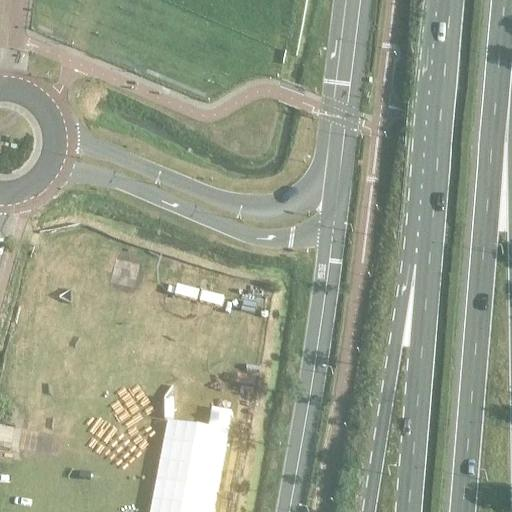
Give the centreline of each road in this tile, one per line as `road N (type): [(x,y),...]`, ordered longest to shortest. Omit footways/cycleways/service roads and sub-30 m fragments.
road 1 (primary): [(462,511),(497,48)]
road 2 (secondary): [(49,169),(111,180),(250,235),(290,238),(333,222)]
road 3 (secondary): [(336,193),(256,209),(56,132)]
road 4 (primary): [(448,0),(424,263)]
road 5 (primary): [(424,263),(390,361),(365,511)]
road 6 (primary): [(424,263),(407,511)]
road 7 (secondary): [(336,193),(359,0)]
